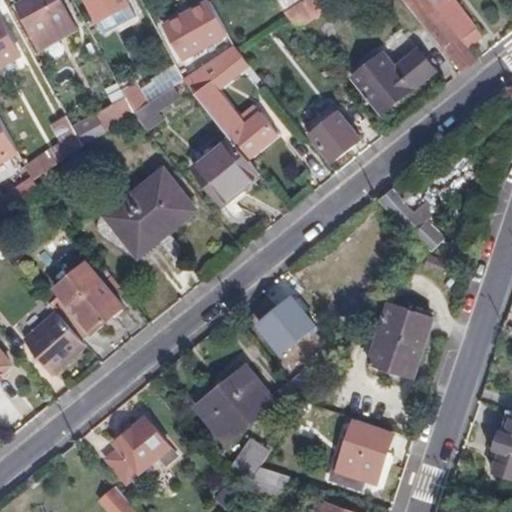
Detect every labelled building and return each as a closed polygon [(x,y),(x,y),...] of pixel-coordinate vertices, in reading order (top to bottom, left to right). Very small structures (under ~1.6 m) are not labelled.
[(78,27),(63,0),(29,0),(13,9),(35,50),(78,27)] [(138,17),(129,0),(89,0),(107,33),(138,17)] [(279,0),(286,12),(303,0),(279,0)] [(407,0),(427,24),(442,12),(440,10),(431,0),(407,0)] [(466,41),(472,49),(487,37),(456,0),(451,0),(450,1),(449,0),(431,0),(440,10),(442,12),(466,41)] [(166,27),(183,58),(185,57),(228,33),(211,2),(166,27)] [(466,72),(481,60),(472,49),(466,41),(442,12),(427,24),(466,72)] [(0,16),(0,67),(23,55),(2,16),(0,16)] [(306,37),(330,66),(342,56),(319,28),(306,37)] [(194,74),(185,80),(193,90),(229,134),(234,141),(250,161),(282,136),(264,114),(248,127),(220,93),(241,76),(239,73),(249,65),(238,50),(236,46),(235,46),(194,74)] [(380,70),(367,81),(376,91),(369,95),(385,114),(439,70),(423,52),(401,69),(387,55),(376,65),(380,70)] [(183,58),(175,62),(176,64),(184,78),(185,80),(194,74),(185,57),(183,58)] [(151,103),(185,80),(184,78),(176,64),(153,80),(155,82),(143,89),(151,103)] [(193,90),(185,80),(151,103),(137,113),(140,118),(152,133),(169,121),(163,113),(193,90)] [(123,90),(126,96),(131,104),(137,113),(151,103),(143,89),(138,82),(123,90)] [(83,138),(87,146),(137,113),(131,104),(126,96),(76,126),(83,138)] [(8,110),(18,129),(31,121),(22,103),(8,110)] [(20,152),(0,114),(0,163),(12,157),(20,152)] [(343,114),(326,127),(314,137),(336,164),(364,140),(343,114)] [(32,175),(36,180),(87,146),(83,138),(76,126),(71,116),(54,127),(63,141),(27,165),(32,175)] [(314,137),(326,127),(319,119),(307,128),(314,137)] [(256,180),(261,175),(250,161),(234,141),(197,172),(224,206),(256,180)] [(112,217),(142,257),(199,211),(168,172),(112,217)] [(41,188),(36,180),(32,182),(21,191),(27,199),(41,188)] [(260,185),(256,180),(224,206),(228,211),(260,185)] [(383,198),(416,233),(428,222),(417,211),(395,187),(383,198)] [(7,213),(23,202),(17,194),(1,206),(7,213)] [(417,211),(428,222),(438,211),(428,201),(417,211)] [(423,241),(416,233),(412,237),(419,244),(423,241)] [(420,264),(429,251),(419,247),(411,258),(420,264)] [(468,253),(455,248),(451,258),(466,263),(468,253)] [(448,262),(430,255),(426,264),(444,272),(448,262)] [(56,301),(63,312),(87,341),(127,309),(91,265),(60,289),(65,294),(56,301)] [(317,325),(294,298),(263,324),(285,350),(317,325)] [(434,319),(390,305),(371,365),(414,380),(434,319)] [(53,373),(90,344),(87,341),(63,312),(27,341),(53,373)] [(0,383),(5,380),(1,377),(14,365),(0,347),(0,383)] [(279,402),(249,365),(200,406),(230,443),(279,402)] [(281,393),(300,416),(309,402),(293,383),(281,393)] [(511,410),(499,450),(505,452),(498,472),(511,477),(511,410)] [(129,481),(160,456),(175,446),(150,416),(118,442),(123,447),(111,458),(129,481)] [(377,484),(395,432),(357,419),(353,436),(347,435),(333,478),(364,490),(367,481),(377,484)] [(258,475),(264,468),(274,451),(257,440),(241,464),(258,475)] [(175,446),(160,456),(166,463),(180,453),(175,446)] [(117,511),(139,511),(122,490),(109,501),(117,511)]
